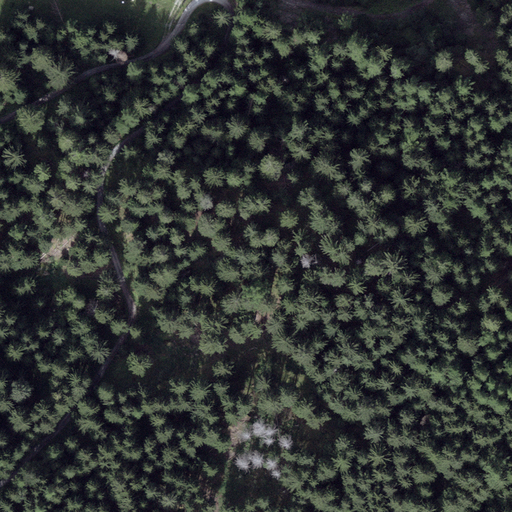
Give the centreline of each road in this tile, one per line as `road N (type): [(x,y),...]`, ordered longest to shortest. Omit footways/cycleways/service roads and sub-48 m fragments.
road 1 (track): [(0,483),(67,417),(122,340),(130,314),(102,228),(103,165),(215,62),(230,23),(223,0)]
road 2 (track): [(204,0),(162,49),(87,72),(0,122)]
road 3 (track): [(291,0),(375,16),(427,0)]
